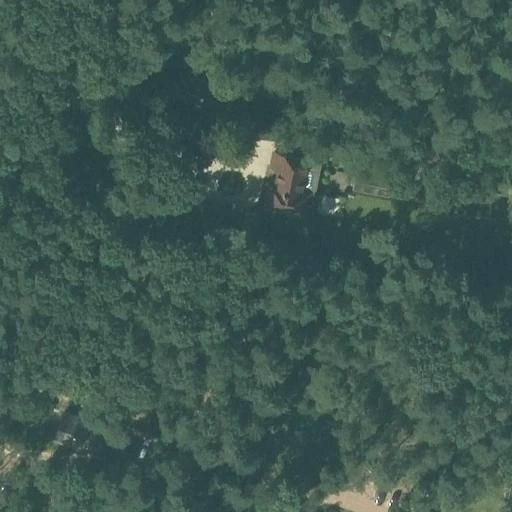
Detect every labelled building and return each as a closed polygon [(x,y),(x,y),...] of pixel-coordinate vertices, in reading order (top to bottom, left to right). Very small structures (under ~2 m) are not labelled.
[(283,58),(281,70),(280,74),(304,79),(308,62),(283,58)] [(172,92),(196,103),(206,82),(182,71),(172,92)] [(273,76),(258,73),(255,86),(271,89),(273,76)] [(224,127),(228,114),(207,110),(204,125),(224,127)] [(266,205),(304,212),(308,193),(301,191),(307,160),(273,153),(271,167),(279,169),(275,186),(270,185),(266,205)] [(358,157),(355,178),(405,187),(408,167),(358,157)] [(104,424),(64,410),(54,436),(73,443),(93,451),(100,434),(104,424)] [(127,435),(166,444),(170,428),(131,419),(127,435)] [(296,511),(277,502),(272,511),(296,511)]
